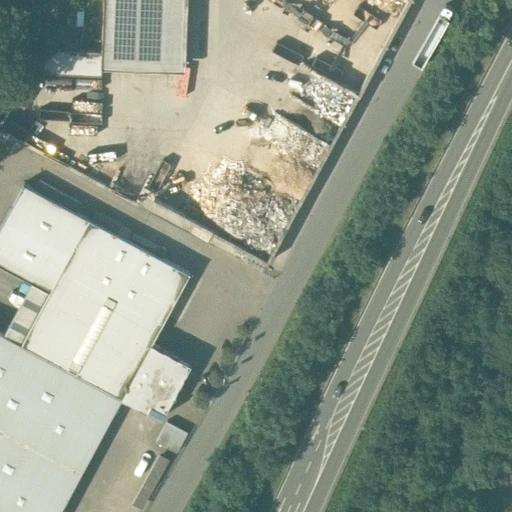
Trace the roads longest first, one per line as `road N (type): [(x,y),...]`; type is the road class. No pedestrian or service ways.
road 1 (residential): [(447,0),(170,511)]
road 2 (secondary): [(298,511),(511,62)]
